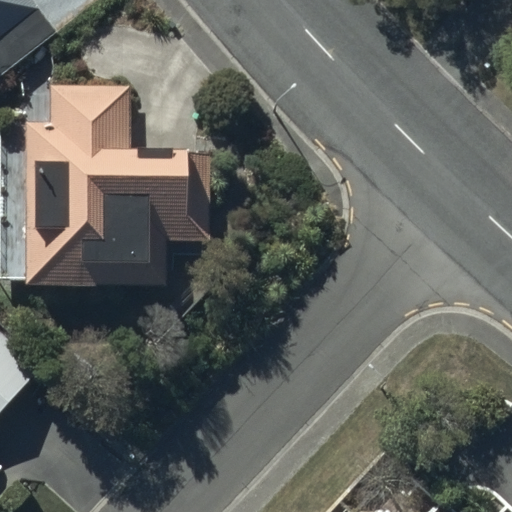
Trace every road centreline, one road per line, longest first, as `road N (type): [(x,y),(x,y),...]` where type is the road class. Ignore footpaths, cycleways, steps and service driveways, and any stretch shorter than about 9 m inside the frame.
road 1 (residential): [(173,511),(430,200)]
road 2 (residential): [(268,0),(430,200)]
